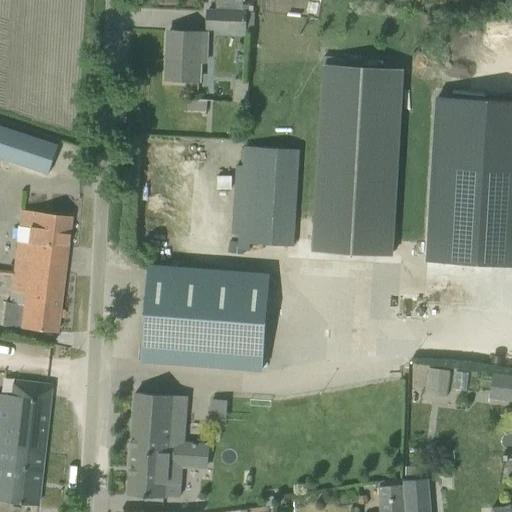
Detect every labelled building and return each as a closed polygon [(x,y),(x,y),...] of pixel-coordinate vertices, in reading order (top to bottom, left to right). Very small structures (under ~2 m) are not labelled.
[(207,10),(206,29),(251,31),(252,13),(241,12),(242,0),(215,0),(215,11),(207,10)] [(166,79),(197,81),(199,51),(205,51),(206,33),(168,31),(166,79)] [(322,68),(312,247),(392,252),(402,72),(322,68)] [(511,100),(437,96),(427,261),(511,266),(511,100)] [(0,123),(0,155),(47,171),(57,143),(0,123)] [(249,244),(292,247),(298,151),(244,147),(236,250),(249,251),(249,244)] [(20,243),(18,253),(65,259),(70,217),(23,211),(21,228),(31,229),(29,244),(20,243)] [(63,275),(65,259),(18,253),(14,291),(28,292),(27,304),(10,302),(7,326),(56,332),(63,275)] [(148,265),(141,361),(261,370),(268,274),(148,265)] [(445,397),(449,370),(428,368),(424,394),(445,397)] [(490,398),(511,401),(511,377),(494,375),(490,398)] [(0,394),(0,501),(16,503),(36,505),(49,386),(28,383),(27,397),(0,394)] [(179,497),(183,443),(186,396),(135,392),(127,495),(165,498),(165,496),(179,497)] [(420,467),(407,467),(407,476),(420,476),(420,467)] [(429,511),(427,479),(403,480),(403,485),(405,511),(429,511)] [(380,487),(381,511),(405,511),(403,485),(380,487)] [(366,495),(356,496),(358,504),(367,502),(366,495)]
